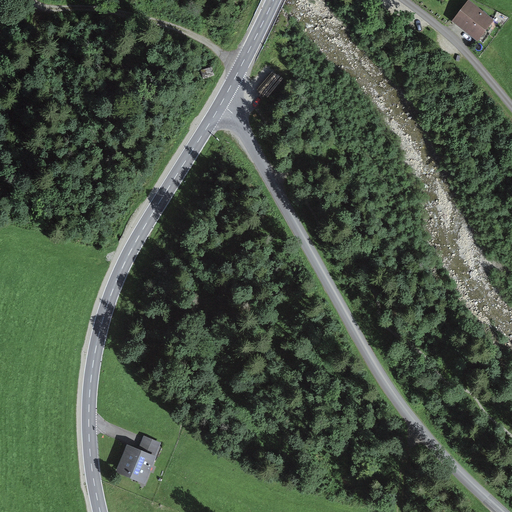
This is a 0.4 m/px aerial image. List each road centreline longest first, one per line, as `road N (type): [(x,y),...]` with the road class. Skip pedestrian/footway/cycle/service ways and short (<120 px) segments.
road 1 (unclassified): [(502,511),(437,451),(386,385),(225,96)]
road 2 (secondary): [(225,96),(111,293),(89,382),(100,511)]
road 3 (track): [(30,0),(114,10),(180,29),(241,64)]
road 4 (unclassified): [(405,0),(464,49),(511,106)]
